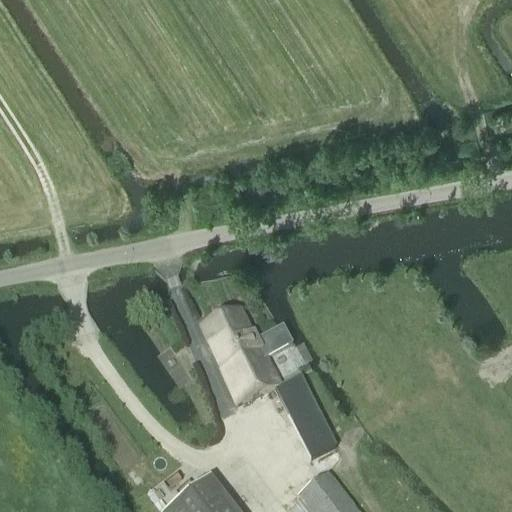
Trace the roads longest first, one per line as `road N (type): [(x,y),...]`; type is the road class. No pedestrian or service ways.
road 1 (unclassified): [(0,279),(511,174)]
road 2 (track): [(120,53),(171,157),(182,242)]
